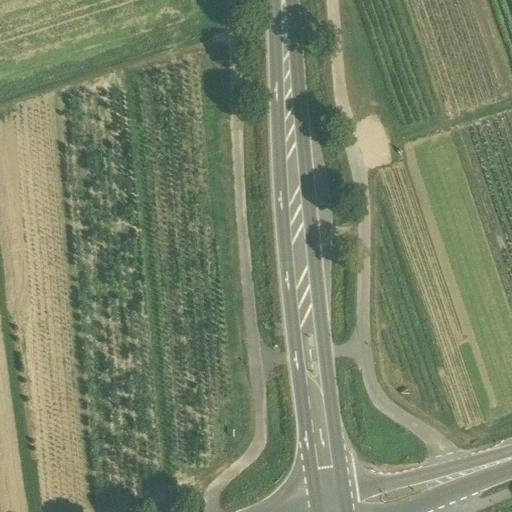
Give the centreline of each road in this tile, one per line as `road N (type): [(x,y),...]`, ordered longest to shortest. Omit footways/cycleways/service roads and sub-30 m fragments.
road 1 (track): [(459,511),(460,476),(441,443),(391,412),(374,389),(363,312),(363,188),(340,108),(333,0)]
road 2 (track): [(231,0),(262,436),(218,486),(210,511)]
road 3 (secondary): [(283,0),(293,183),(332,511)]
road 4 (track): [(232,35),(0,107)]
road 5 (secondary): [(354,511),(511,459)]
